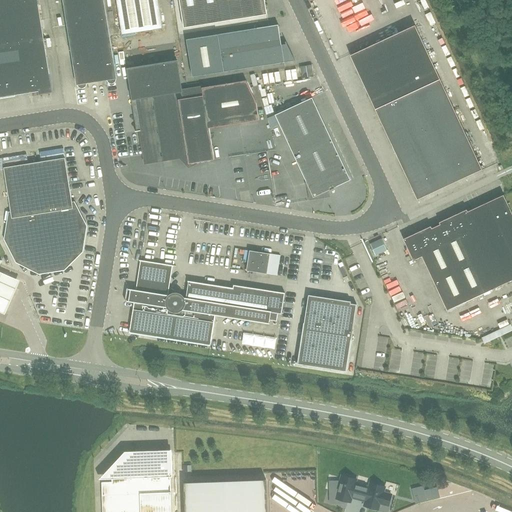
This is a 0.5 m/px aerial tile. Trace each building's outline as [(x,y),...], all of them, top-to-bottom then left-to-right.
[(0,0),(0,97),(39,92),(39,94),(53,92),(37,0),(0,0)] [(117,79),(104,0),(63,0),(77,85),(117,79)] [(116,0),(122,35),(163,28),(158,0),(116,0)] [(179,0),(184,28),(267,14),(264,0),(179,0)] [(355,29),(374,22),(366,0),(359,0),(361,4),(352,7),(355,14),(350,15),(355,29)] [(258,28),(219,34),(187,39),(193,77),(264,65),(285,62),(294,61),(295,61),(286,41),(285,42),(286,44),(282,44),(278,25),(258,28)] [(482,169),(440,79),(415,25),(351,55),(417,200),(482,169)] [(197,162),(215,160),(210,128),(259,120),(257,102),(246,80),(183,91),(178,60),(129,67),(133,98),(136,98),(146,162),(182,157),(189,163),(197,162)] [(276,95),(278,100),(286,96),(284,91),(276,95)] [(312,98),(276,115),(307,183),(305,184),(307,183),(309,188),(311,198),(328,195),(327,191),(351,180),(312,98)] [(388,160),(397,172),(402,168),(393,156),(388,160)] [(82,251),(86,226),(74,204),(73,204),(65,158),(4,167),(11,214),(10,214),(6,239),(17,261),(39,272),(64,268),(82,251)] [(511,280),(511,212),(504,195),(468,212),(467,210),(404,239),(413,261),(423,256),(448,310),(511,280)] [(370,244),(376,256),(387,250),(381,239),(370,244)] [(267,274),(270,253),(250,250),(246,271),(267,274)] [(172,294),(169,296),(173,266),(174,266),(174,265),(140,260),(135,289),(129,289),(127,301),(133,302),(128,332),(212,345),(217,315),(269,324),(270,323),(269,323),(270,320),(277,321),(278,313),(282,314),(285,293),(234,285),(233,288),(188,281),(186,298),(185,297),(184,298),(182,295),(179,294),(175,293),(172,294)] [(0,272),(0,313),(6,316),(10,307),(21,281),(0,272)] [(351,301),(309,295),(305,323),(304,322),(298,364),(347,371),(353,330),(356,304),(350,304),(351,301)] [(243,342),(275,343),(275,333),(244,332),(243,342)] [(99,479),(112,479),(112,482),(101,482),(102,495),(102,511),(171,511),(171,477),(173,477),(172,450),(125,452),(99,479)] [(338,490),(330,490),(330,503),(345,502),(345,501),(350,502),(352,497),(358,499),(361,488),(355,486),(356,480),(342,476),(340,481),(338,490)] [(184,482),(184,511),(266,511),(266,479),(184,482)] [(361,488),(358,499),(365,501),(364,506),(379,510),(379,509),(387,511),(388,506),(391,494),(383,492),(385,487),(370,483),(368,489),(361,488)] [(426,501),(440,497),(437,487),(423,491),(426,501)]
